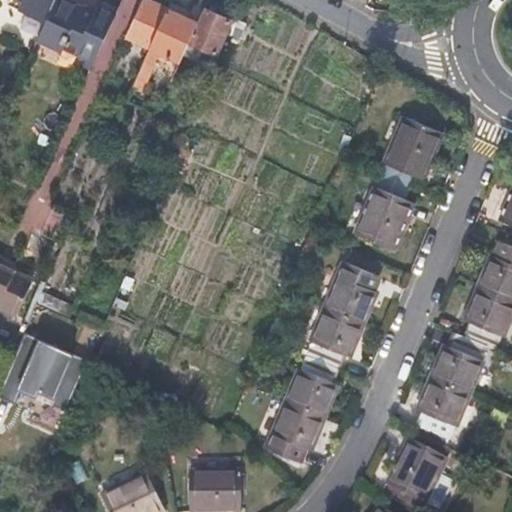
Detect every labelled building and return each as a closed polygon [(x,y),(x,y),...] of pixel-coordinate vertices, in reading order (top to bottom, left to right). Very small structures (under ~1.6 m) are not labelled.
[(77,51),(95,60),(117,11),(92,0),(53,0),(38,37),(62,49),(67,38),(79,43),(77,51)] [(167,9),(147,0),(142,0),(127,35),(150,46),(167,9)] [(227,19),(204,8),(197,24),(181,61),(166,96),(180,102),(203,50),(213,54),(227,19)] [(181,61),(197,24),(167,9),(150,46),(181,61)] [(148,73),(140,68),(132,87),(140,91),(148,73)] [(421,177),(440,130),(405,117),(386,161),(421,177)] [(392,246),(412,201),(376,185),(356,231),(392,246)] [(511,223),(511,195),(502,220),(511,223)] [(492,255),(479,288),(511,301),(511,246),(502,242),(496,256),(492,255)] [(0,305),(4,307),(20,271),(0,262),(0,260),(3,253),(0,251),(0,305)] [(345,260),(325,306),(361,322),(375,290),(370,287),(377,273),(345,260)] [(20,271),(4,307),(17,313),(32,277),(20,271)] [(511,310),(511,301),(479,288),(467,318),(471,320),(465,334),(489,344),(497,348),(511,310)] [(37,301),(72,316),(75,307),(41,293),(37,301)] [(325,306),(305,354),(338,367),(343,352),(348,353),(361,322),(325,306)] [(489,344),(465,334),(456,332),(449,348),(445,347),(432,379),(469,394),(489,344)] [(67,410),(86,360),(25,337),(2,397),(31,408),(35,398),(67,410)] [(305,354),(285,402),(322,417),(335,385),(332,383),(338,367),(305,354)] [(469,394),(432,379),(419,411),(423,414),(417,427),(450,441),(469,394)] [(322,417),(285,402),(266,448),(298,461),(304,447),(308,449),(322,417)] [(420,503),(444,458),(409,440),(386,485),(420,503)] [(238,510),(238,472),(187,472),(188,510),(238,510)] [(162,511),(163,511),(144,476),(100,500),(106,511),(162,511)]
